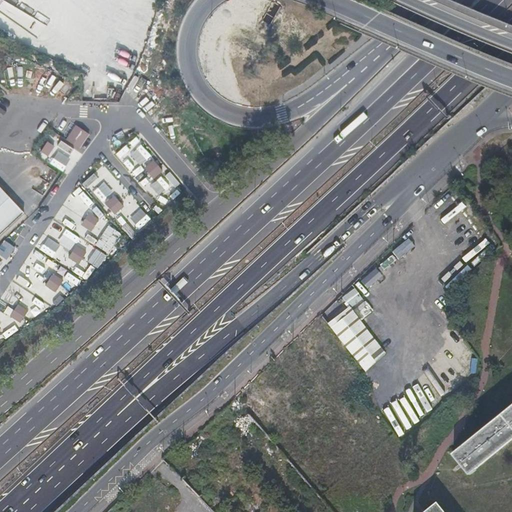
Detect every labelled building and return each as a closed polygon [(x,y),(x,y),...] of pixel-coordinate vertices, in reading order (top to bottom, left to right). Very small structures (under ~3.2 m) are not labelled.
[(0,33),(36,51),(39,46),(0,26),(0,33)] [(17,51),(0,44),(0,70),(7,74),(17,51)] [(55,51),(52,58),(78,71),(83,73),(87,66),(55,51)] [(89,135),(76,126),(66,141),(79,149),(89,135)] [(66,172),(79,157),(50,133),(45,139),(56,148),(48,157),(66,172)] [(55,149),(46,142),(38,150),(47,158),(55,149)] [(154,161),(143,169),(150,180),(162,172),(154,161)] [(0,186),(0,235),(24,212),(0,186)] [(125,206),(115,195),(105,203),(115,214),(125,206)] [(99,221),(88,213),(80,224),(91,232),(99,221)] [(86,252),(74,244),(66,255),(78,263),(86,252)] [(51,272),(44,284),(56,292),(63,280),(51,272)] [(17,303),(9,315),(21,323),(29,311),(17,303)] [(328,326),(365,374),(384,356),(350,310),(328,326)] [(427,322),(445,346),(456,337),(438,313),(427,322)] [(460,452),(454,457),(471,478),(477,472),(476,472),(511,442),(511,410),(460,453),(460,452)] [(436,502),(423,511),(443,511),(440,509),(441,508),(436,502)]
